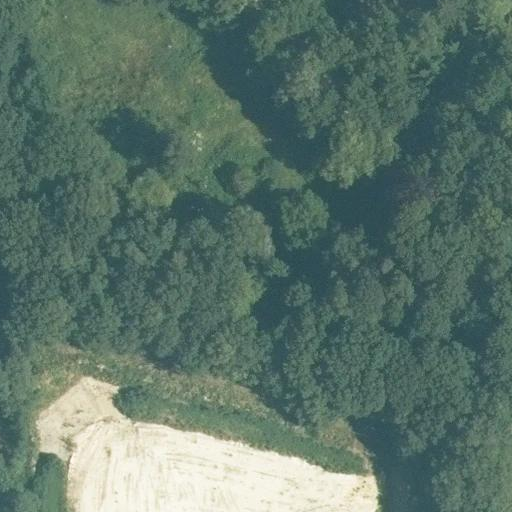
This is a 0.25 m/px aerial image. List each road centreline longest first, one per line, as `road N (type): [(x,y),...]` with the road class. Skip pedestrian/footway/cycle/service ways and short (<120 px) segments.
road 1 (track): [(470,511),(450,363),(385,171)]
road 2 (track): [(511,259),(385,171),(279,28)]
